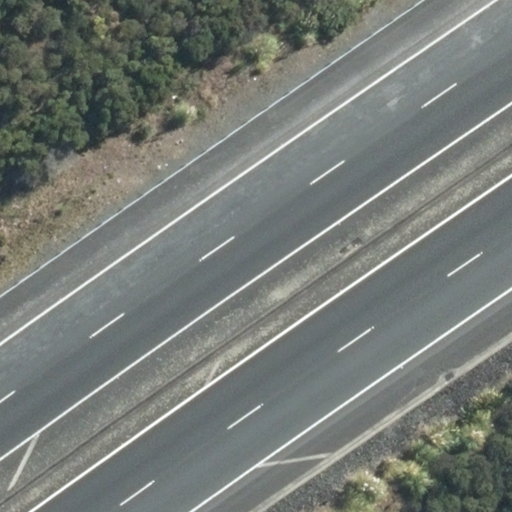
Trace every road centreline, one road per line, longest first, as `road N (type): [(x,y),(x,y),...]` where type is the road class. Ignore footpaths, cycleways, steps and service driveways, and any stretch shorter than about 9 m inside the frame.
road 1 (motorway): [(0,359),(511,33)]
road 2 (motorway): [(511,237),(114,511)]
